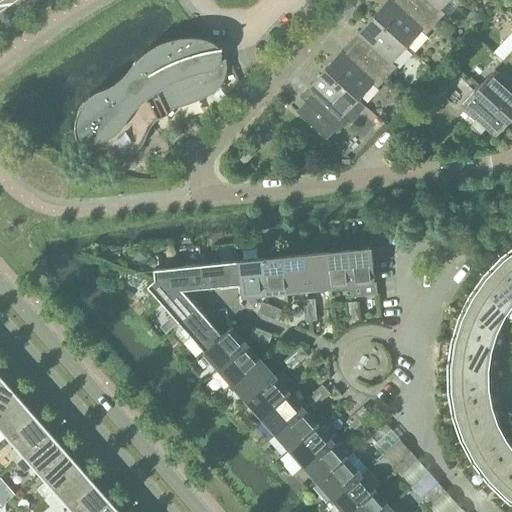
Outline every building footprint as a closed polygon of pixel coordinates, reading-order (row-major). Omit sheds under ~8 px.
[(387,0),(387,1),(373,16),(407,47),(421,31),(426,35),(436,24),(409,0),(394,0),(393,1),(391,0),(387,0)] [(409,0),(436,24),(445,14),(441,10),(449,0),(409,0)] [(482,20),(476,15),(469,22),(476,27),(482,20)] [(360,38),(352,46),(387,77),(396,67),(392,63),(407,47),(373,16),(359,31),(356,34),(357,35),(360,38)] [(511,31),(493,52),(502,61),(511,70),(511,31)] [(139,57),(132,64),(129,69),(126,74),(122,78),(117,82),(112,85),(107,87),(102,89),(97,91),(92,94),(88,97),(85,101),(82,105),(79,109),(77,114),(76,119),(75,124),(75,129),(76,134),(77,139),(79,145),(80,144),(84,149),(88,153),(97,157),(102,158),(108,159),(114,159),(119,158),(125,157),(130,155),(135,152),(143,142),(144,138),(146,133),(149,128),(152,123),(156,118),(157,120),(168,115),(166,111),(173,108),(179,106),(191,102),(199,99),(207,95),(211,93),(214,91),(217,88),(220,85),(224,77),(225,74),(225,70),(225,66),(225,63),(224,59),(223,56),(222,53),(220,50),(221,49),(221,48),(208,50),(206,40),(194,43),(194,42),(194,37),(184,37),(174,39),(164,41),(155,45),(147,50),(139,57)] [(447,48),(447,49),(447,50),(448,50),(448,51),(449,51),(449,52),(450,52),(451,52),(452,52),(453,52),(454,52),(454,51),(455,51),(455,50),(456,50),(456,49),(456,48),(456,47),(456,46),(456,45),(455,45),(455,44),(454,44),(454,43),(453,43),(452,43),(451,43),(450,43),(449,43),(449,44),(448,44),(448,45),(447,46),(447,47),(447,48)] [(338,54),(324,69),(358,100),(373,84),(377,88),(387,77),(352,46),(344,54),(342,52),(341,51),(338,54)] [(511,70),(502,61),(478,88),(511,118),(511,117),(511,70)] [(305,102),(296,112),(327,140),(336,130),(338,131),(347,122),(349,124),(365,107),(358,100),(324,69),(311,85),(308,88),(309,89),(311,91),(303,100),(305,102)] [(411,85),(404,92),(411,99),(418,92),(411,85)] [(478,88),(461,106),(470,114),(464,120),(471,129),(479,134),(480,135),(487,128),(492,133),(494,135),(494,136),(495,136),(498,133),(511,118),(478,88)] [(405,103),(405,102),(405,101),(405,100),(405,99),(405,98),(404,97),(403,96),(402,95),(401,95),(400,95),(399,95),(398,95),(397,96),(396,96),(396,97),(395,98),(395,99),(394,100),(394,101),(394,102),(395,102),(395,103),(396,104),(396,105),(397,105),(398,106),(399,106),(400,106),(401,106),(402,106),(403,105),(404,104),(405,103)] [(400,139),(418,119),(405,107),(387,127),(400,139)] [(465,110),(460,115),(464,119),(469,114),(465,110)] [(511,247),(500,256),(511,269),(511,247)] [(370,248),(348,250),(352,286),(350,286),(352,296),(377,294),(376,282),(373,282),(370,248)] [(348,250),(326,252),(330,288),(350,286),(352,286),(348,250)] [(326,252),(304,254),(307,290),(330,288),(326,252)] [(304,254),(282,257),(286,293),(307,290),(304,254)] [(511,269),(500,256),(483,274),(511,298),(511,269)] [(282,257),(261,259),(265,295),(286,293),(282,257)] [(242,297),(265,295),(261,259),(240,261),(242,285),(241,285),(242,297)] [(203,289),(241,285),(242,285),(240,261),(200,265),(203,289)] [(200,265),(153,269),(154,280),(153,280),(184,292),(183,291),(203,289),(200,265)] [(511,298),(483,274),(468,295),(505,316),(504,318),(511,322),(511,320),(511,298)] [(177,321),(195,306),(184,292),(153,280),(146,286),(177,321)] [(505,316),(468,295),(457,316),(457,317),(496,333),(497,331),(504,318),(505,316)] [(315,299),(303,300),(304,311),(316,310),(315,299)] [(257,312),(268,317),(272,306),(261,301),(257,312)] [(360,322),(359,305),(347,307),(348,323),(360,322)] [(177,321),(203,351),(221,335),(220,335),(195,306),(177,321)] [(282,310),(272,306),(268,317),(278,320),(282,310)] [(317,320),(316,310),(304,311),(305,321),(317,320)] [(177,321),(173,316),(161,326),(166,332),(178,322),(177,321)] [(450,340),(450,341),(499,353),(505,335),(497,331),(496,333),(457,317),(450,340)] [(203,351),(218,367),(246,343),(230,326),(220,335),(221,335),(203,351)] [(248,337),(258,341),(262,330),(252,326),(248,337)] [(272,334),(262,330),(258,341),(268,345),(272,334)] [(499,353),(450,341),(446,366),(488,369),(488,371),(497,371),(499,353)] [(218,367),(233,384),(260,360),(246,343),(218,367)] [(292,353),(299,362),(308,355),(300,346),(292,353)] [(291,370),(299,362),(292,353),(283,361),(291,370)] [(275,376),(260,360),(233,384),(248,401),(275,377),(275,376)] [(488,369),(446,366),(446,391),(488,387),(488,386),(488,371),(488,369)] [(248,401),(261,417),(289,393),(297,386),(282,370),(275,376),(275,377),(248,401)] [(0,384),(0,416),(19,400),(3,382),(0,384)] [(322,384),(314,392),(322,401),(330,393),(322,384)] [(488,387),(446,391),(451,416),(500,403),(497,386),(488,386),(488,387)] [(314,408),(322,401),(314,392),(306,399),(314,408)] [(303,409),(289,393),(261,417),(276,433),(303,409)] [(34,417),(19,400),(0,416),(0,427),(10,438),(34,417)] [(451,416),(459,440),(497,423),(498,425),(506,421),(500,405),(500,403),(451,416)] [(355,413),(363,422),(371,415),(363,405),(355,413)] [(276,433),(290,449),(317,425),(303,409),(276,433)] [(354,429),(363,422),(355,413),(347,420),(354,429)] [(48,433),(34,417),(10,438),(12,441),(10,444),(13,448),(10,452),(10,456),(16,462),(24,455),(48,433)] [(318,425),(317,425),(290,449),(305,466),(332,442),(340,435),(325,418),(318,425)] [(385,423),(376,431),(383,438),(392,430),(385,423)] [(497,423),(459,440),(471,462),(506,439),(506,438),(498,425),(497,423)] [(33,465),(40,473),(64,451),(48,433),(24,455),(16,462),(25,472),(33,465)] [(471,463),(479,474),(486,483),(511,459),(511,434),(506,438),(506,439),(471,462),(471,463)] [(340,435),(332,442),(305,466),(319,482),(346,458),(353,452),(353,451),(340,435)] [(79,468),(64,451),(40,473),(46,480),(37,488),(46,498),(55,490),(79,468)] [(410,451),(402,458),(409,467),(417,460),(410,451)] [(319,482),(333,498),(367,468),(353,452),(346,458),(319,482)] [(402,474),(409,467),(402,458),(394,465),(402,474)] [(511,459),(486,483),(504,499),(511,489),(511,459)] [(94,485),(79,468),(55,490),(70,507),(94,485)] [(333,498),(345,511),(350,511),(375,490),(374,490),(381,484),(367,468),(333,498)] [(438,483),(430,491),(438,499),(446,492),(438,483)] [(98,511),(109,503),(94,485),(70,507),(74,511),(98,511)] [(350,511),(382,511),(389,506),(375,490),(350,511)] [(430,506),(438,499),(430,491),(422,497),(430,506)] [(117,511),(109,503),(98,511),(117,511)]
